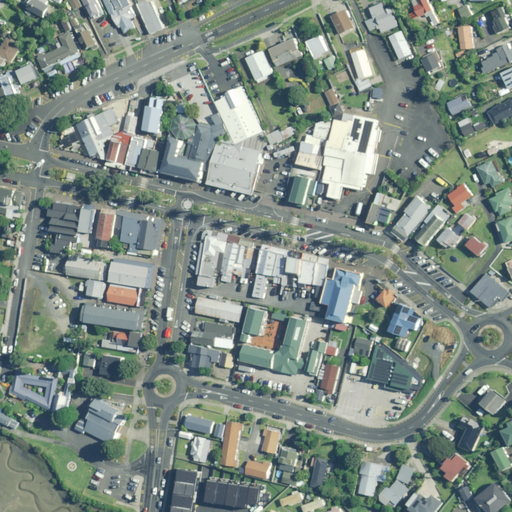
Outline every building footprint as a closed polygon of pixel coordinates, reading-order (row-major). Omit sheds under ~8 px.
[(28,0),(25,6),(45,17),(46,15),(54,19),(59,9),(48,4),(49,0),(28,0)] [(103,8),(99,0),(89,0),(95,12),(103,8)] [(131,0),(106,0),(117,23),(121,22),(124,27),(134,23),(130,13),(137,10),(131,0)] [(163,23),(152,0),(137,0),(150,28),(163,23)] [(425,14),(427,17),(431,16),(436,26),(440,24),(428,0),(420,0),(414,3),(420,16),(425,14)] [(473,15),(469,5),(460,9),(463,18),(473,15)] [(378,28),(378,29),(381,28),(382,30),(387,28),(388,30),(400,26),(393,7),(377,13),(378,16),(366,21),(370,31),(378,28)] [(508,15),(505,7),(493,12),(497,20),(494,21),(496,24),(494,25),(498,34),(511,27),(507,16),(508,15)] [(356,26),(349,9),(333,17),(341,34),(356,26)] [(109,45),(97,17),(89,20),(101,48),(109,45)] [(96,39),(90,25),(81,29),(87,42),(96,39)] [(63,40),(38,51),(44,65),(81,49),(70,26),(59,31),(63,40)] [(474,48),(473,26),(460,27),(461,49),(474,48)] [(24,36),(21,30),(16,32),(19,39),(24,36)] [(329,51),(323,35),(309,41),(316,59),(323,56),(322,53),(329,51)] [(305,55),(297,38),(272,49),(280,67),(305,55)] [(415,53),(411,43),(401,47),(405,57),(415,53)] [(511,49),(511,50),(509,44),(498,49),(499,51),(494,54),(495,56),(483,62),(485,66),(482,68),(485,73),(511,61),(511,49)] [(374,75),(367,49),(354,53),(361,78),(374,75)] [(275,73),(265,51),(248,58),(259,82),(269,78),(268,76),(275,73)] [(446,67),(440,53),(425,60),(432,74),(446,67)] [(339,65),(335,55),(326,60),(330,69),(339,65)] [(34,59),(19,65),(26,79),(40,73),(34,59)] [(6,67),(0,69),(0,71),(11,94),(19,92),(15,83),(20,81),(12,63),(5,65),(6,67)] [(511,69),(503,74),(509,89),(511,87),(511,69)] [(0,99),(11,94),(0,71),(0,99)] [(230,94),(216,100),(235,142),(264,129),(243,84),(241,84),(228,90),(230,94)] [(343,107),(333,86),(325,90),(335,111),(343,107)] [(384,89),(375,88),(374,97),(383,98),(384,89)] [(326,103),(322,94),(314,99),(316,102),(310,106),(312,110),(326,103)] [(465,101),(462,96),(448,103),(453,114),(473,106),(469,99),(465,101)] [(163,107),(162,107),(163,99),(155,98),(153,105),(148,105),(144,129),(160,131),(163,107)] [(511,114),(511,99),(489,112),(495,124),(511,114)] [(307,113),(304,105),(293,109),(297,117),(307,113)] [(112,106),(77,121),(89,148),(92,153),(97,151),(98,155),(107,157),(100,141),(114,135),(110,125),(119,122),(112,106)] [(183,136),(174,134),(174,135),(170,134),(169,141),(172,142),(165,169),(201,177),(204,167),(210,168),(217,139),(218,136),(227,131),(218,111),(212,114),(215,122),(211,124),(200,121),(199,123),(193,121),(188,141),(189,142),(186,154),(179,152),(183,136)] [(344,119),(336,118),(325,163),(328,164),(324,180),(332,181),(330,194),(341,197),(344,185),(364,189),(368,170),(373,172),(377,153),(374,152),(377,139),(379,139),(381,128),(379,127),(379,124),(378,124),(379,116),(345,112),(344,119)] [(141,117),(130,114),(123,141),(114,139),(109,158),(161,170),(165,151),(147,147),(149,140),(136,137),(141,117)] [(476,131),(473,122),(462,127),(465,136),(476,131)] [(272,145),(297,132),(294,125),(283,131),(281,129),(268,135),(272,145)] [(508,130),(505,125),(499,127),(502,133),(508,130)] [(233,143),(217,139),(210,168),(207,182),(250,192),(258,161),(261,161),(264,150),(260,149),(260,148),(268,140),(264,129),(235,142),(233,143)] [(321,142),(304,138),(299,161),(321,166),(324,153),(319,151),(321,142)] [(500,152),(498,146),(488,150),(490,155),(500,152)] [(495,188),(506,183),(495,160),(479,167),(487,184),(493,182),(495,188)] [(312,178),(299,175),(293,200),(306,204),(308,195),(314,197),(317,183),(311,181),(312,178)] [(17,185),(1,181),(0,184),(0,198),(14,201),(17,188),(17,185)] [(475,195),(466,183),(450,195),(458,205),(454,208),(458,213),(466,207),(463,203),(475,195)] [(511,186),(498,193),(499,196),(493,199),(498,211),(500,210),(502,215),(511,210),(511,186)] [(23,189),(17,188),(14,201),(12,207),(20,209),(24,191),(23,189)] [(402,198),(379,191),(369,221),(377,223),(379,218),(389,221),(393,207),(397,208),(402,198)] [(433,206),(420,194),(407,209),(409,211),(396,225),(409,236),(433,206)] [(56,200),(55,207),(50,206),(49,214),(53,215),(51,229),(59,230),(58,237),(54,236),(52,250),(63,252),(63,249),(71,250),(72,239),(80,240),(81,227),(84,211),(70,209),(71,202),(56,200)] [(95,206),(85,205),(84,211),(81,227),(92,229),(95,206)] [(115,210),(101,207),(97,240),(112,242),(114,227),(115,210)] [(477,214),(467,207),(459,218),(456,216),(451,222),(449,220),(439,233),(450,243),(453,240),(455,242),(464,230),(459,226),(462,222),(468,226),(477,214)] [(451,216),(442,209),(418,238),(428,246),(451,216)] [(124,211),(115,210),(114,227),(122,228),(124,211)] [(142,215),(124,211),(122,228),(121,235),(131,237),(130,246),(138,248),(142,215)] [(138,248),(153,250),(158,217),(142,215),(138,248)] [(506,231),(510,243),(511,242),(511,217),(500,221),(503,232),(506,231)] [(253,240),(204,230),(197,268),(213,271),(213,267),(233,271),(233,269),(247,272),(248,267),(252,244),(253,240)] [(491,246),(478,235),(469,245),(482,256),(491,246)] [(287,248),(264,242),(263,247),(258,270),(268,272),(282,275),(287,248)] [(263,247),(252,244),(248,267),(258,270),(263,247)] [(293,249),(287,248),(282,275),(281,282),(286,283),(290,270),(293,249)] [(330,257),(293,249),(290,270),(303,272),(301,280),(326,284),(330,257)] [(104,259),(71,254),(68,272),(101,278),(104,259)] [(153,264),(116,259),(112,279),(130,282),(141,284),(150,285),(153,264)] [(365,271),(340,265),(337,277),(331,275),(324,300),(333,302),(330,315),(349,320),(354,300),(360,302),(363,290),(360,289),(365,271)] [(268,272),(258,270),(253,293),(263,296),(268,272)] [(511,292),(489,273),(474,290),(493,306),(501,297),(505,300),(511,292)] [(106,280),(91,278),(89,293),(104,295),(106,280)] [(141,284),(112,279),(110,299),(138,303),(141,284)] [(390,289),(387,287),(379,297),(389,306),(397,296),(395,294),(396,293),(391,288),(390,289)] [(243,306),(200,296),(196,311),(240,321),(243,306)] [(144,310),(87,301),(84,319),(141,327),(144,310)] [(410,305),(401,301),(392,328),(408,334),(411,326),(417,329),(422,316),(410,305)] [(267,307),(251,304),(245,327),(261,331),(267,307)] [(289,312),(275,309),(273,318),(287,321),(289,312)] [(284,351),(249,343),(245,359),(297,371),(309,320),(293,316),(284,351)] [(351,323),(337,320),(335,328),(349,331),(351,323)] [(235,326),(207,321),(205,333),(233,338),(235,326)] [(107,325),(104,345),(141,350),(144,330),(107,325)] [(233,338),(205,333),(195,331),(193,342),(231,349),(233,338)] [(326,337),(316,335),(308,368),(317,371),(326,337)] [(375,335),(372,335),(370,341),(358,338),(355,353),(370,357),(375,335)] [(336,337),(332,336),(327,353),(337,356),(339,348),(337,347),(338,342),(335,342),(336,337)] [(408,341),(400,338),(397,348),(404,350),(408,341)] [(378,342),(370,378),(412,387),(415,374),(378,342)] [(125,356),(84,350),(82,364),(102,367),(101,375),(122,377),(125,356)] [(419,354),(412,350),(407,359),(414,363),(419,354)] [(214,354),(195,351),(193,365),(212,368),(214,354)] [(235,354),(223,351),(220,364),(233,366),(235,354)] [(341,366),(329,363),(325,379),(322,379),(320,387),(329,389),(328,393),(335,394),(341,366)] [(361,371),(350,368),(346,382),(363,386),(367,369),(362,367),(361,371)] [(54,411),(59,378),(17,371),(14,385),(13,385),(11,393),(27,400),(27,399),(54,411)] [(65,393),(59,392),(55,410),(67,412),(73,384),(67,383),(65,393)] [(326,391),(320,389),(317,399),(323,401),(326,391)] [(508,400),(494,389),(482,403),(496,414),(508,400)] [(79,418),(74,428),(84,432),(86,430),(109,442),(111,439),(116,441),(129,413),(98,397),(97,399),(93,398),(89,406),(94,408),(87,421),(79,418)] [(7,411),(0,406),(0,419),(16,429),(20,422),(6,413),(7,411)] [(216,421),(191,415),(188,427),(213,434),(216,421)] [(466,417),(465,419),(461,417),(458,424),(460,425),(459,426),(465,429),(458,443),(461,445),(461,446),(473,452),(485,425),(466,417)] [(245,423),(229,421),(226,437),(225,441),(226,442),(222,464),(239,467),(240,459),(238,459),(242,431),(244,432),(245,423)] [(511,421),(510,422),(511,425),(503,430),(511,447),(511,446),(511,421)] [(226,424),(219,423),(216,436),(223,437),(226,424)] [(285,432),(267,428),(265,435),(267,436),(264,450),(277,453),(279,443),(282,444),(285,432)] [(194,433),(182,431),(181,437),(193,439),(194,433)] [(212,440),(197,436),(192,454),(196,455),(195,460),(207,463),(212,440)] [(282,462),(281,469),(295,472),(297,466),(301,449),(283,445),(280,457),(283,458),(282,462)] [(511,466),(511,462),(505,448),(494,453),(503,471),(511,466)] [(469,461),(456,451),(442,469),(455,479),(459,473),(464,476),(469,470),(465,467),(469,461)] [(387,461),(364,456),(358,488),(371,490),(374,474),(384,476),(387,461)] [(415,463),(402,457),(395,471),(408,477),(415,463)] [(330,460),(319,458),(312,486),(323,489),(330,460)] [(272,466),(251,460),(247,473),(268,479),(272,466)] [(408,484),(396,474),(383,489),(395,499),(408,484)] [(261,482),(228,475),(224,492),(258,499),(261,482)] [(499,511),(511,501),(511,498),(499,482),(479,499),(490,511),(499,511)] [(475,497),(469,486),(461,491),(467,501),(475,497)] [(305,500),(302,492),(300,493),(299,491),(294,492),(295,495),(282,500),(285,507),(305,500)] [(431,500),(420,491),(410,505),(413,507),(411,509),(415,511),(437,511),(444,502),(434,495),(431,500)] [(324,499),(304,506),(305,511),(309,511),(326,506),(324,499)]
